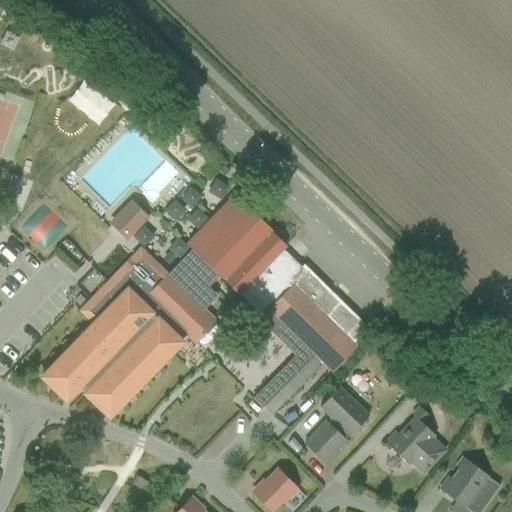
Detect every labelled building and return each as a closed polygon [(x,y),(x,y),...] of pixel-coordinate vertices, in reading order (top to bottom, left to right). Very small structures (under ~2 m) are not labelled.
[(80,73),(68,95),(88,106),(100,85),(80,73)] [(92,324),(40,378),(65,402),(78,388),(84,393),(83,394),(108,418),(181,343),(179,341),(185,335),(194,344),(196,342),(199,344),(205,345),(216,333),(216,328),(213,325),(216,322),(203,310),(211,302),(211,290),(208,287),(219,275),(239,294),(240,294),(259,312),(265,306),(300,268),(282,250),(285,247),(270,233),(271,232),(234,196),(187,245),(191,249),(179,262),(183,266),(177,273),(171,271),(167,275),(139,249),(79,311),(92,324)] [(123,238),(145,216),(131,202),(109,224),(123,238)] [(300,268),(265,306),(314,353),(313,354),(331,372),(356,346),(355,345),(369,330),(303,265),(300,268)] [(368,417),(338,388),(319,407),(330,418),(326,422),(325,422),(303,445),(325,466),(348,443),(345,440),(368,417)] [(428,417),(418,407),(411,415),(414,418),(398,435),(395,433),(384,444),(407,465),(410,462),(423,474),(444,451),(431,439),(434,436),(421,424),(428,417)] [(486,477),(487,476),(465,460),(451,480),(448,477),(439,490),(455,502),(458,499),(475,511),(480,511),(499,487),(486,477)] [(276,469),(252,494),(270,511),(272,511),(282,503),(283,504),(295,492),(293,491),(296,489),(276,469)] [(203,511),(189,499),(176,511),(203,511)]
